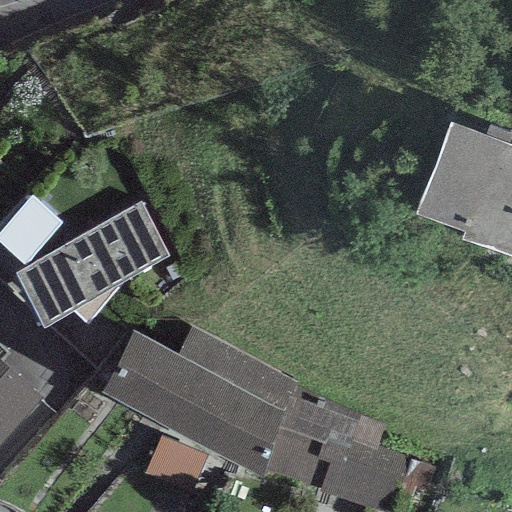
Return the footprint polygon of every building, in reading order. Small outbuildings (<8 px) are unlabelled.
[(511,150),(448,127),(415,219),(464,237),(461,244),(511,261),(511,150)] [(60,224),(32,201),(0,240),(0,252),(22,271),(60,224)] [(32,265),(15,283),(43,338),(108,291),(166,261),(140,207),(32,265)] [(177,358),(134,335),(103,399),(258,481),(264,471),(383,511),(389,511),(406,458),(379,448),(383,424),(295,386),(297,382),(191,325),(177,358)] [(0,382),(10,371),(0,361),(0,382)] [(10,371),(0,382),(0,469),(54,410),(10,371)]
